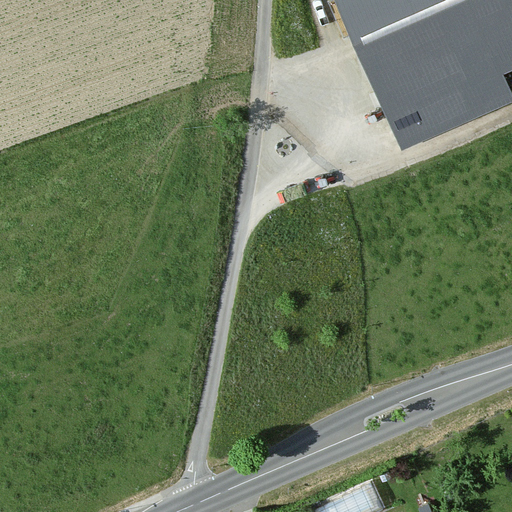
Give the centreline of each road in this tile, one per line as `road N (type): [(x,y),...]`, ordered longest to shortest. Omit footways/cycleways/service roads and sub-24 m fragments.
road 1 (unclassified): [(196,503),(194,471),(260,77),(265,0)]
road 2 (primary): [(196,503),(511,366)]
